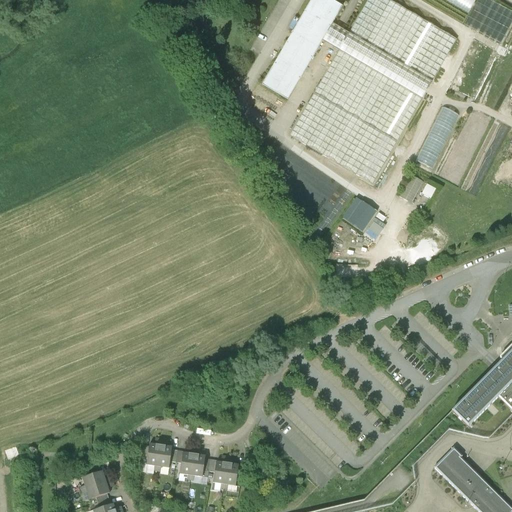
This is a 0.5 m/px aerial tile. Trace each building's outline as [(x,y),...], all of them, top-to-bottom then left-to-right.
[(329,0),(311,0),(262,86),(288,101),(322,42),(332,25),(342,7),(329,0)] [(332,25),(322,42),(339,51),(290,136),(373,184),(456,41),(385,0),(368,0),(348,34),(332,25)] [(475,0),(443,0),(468,14),(475,0)] [(432,170),(458,116),(441,107),(415,162),(432,170)] [(511,145),(505,142),(499,156),(511,161),(511,158),(511,145)] [(495,169),(507,173),(511,164),(498,160),(495,169)] [(411,204),(423,182),(411,176),(399,198),(411,204)] [(435,190),(426,185),(421,194),(430,199),(435,190)] [(337,264),(336,277),(367,278),(367,272),(365,272),(365,264),(337,264)] [(511,511),(511,354),(498,368),(453,412),(469,428),(499,398),(511,411),(511,510),(452,453),(436,470),(476,511),(511,511)] [(158,473),(162,446),(151,445),(147,472),(158,473)] [(162,446),(158,473),(170,475),(173,448),(162,446)] [(192,482),(196,455),(185,453),(181,481),(192,482)] [(196,455),(192,482),(204,484),(207,457),(196,455)] [(226,491),(229,464),(218,463),(214,490),(226,491)] [(229,464),(226,491),(237,493),(241,466),(229,464)] [(82,480),(86,490),(107,483),(104,473),(82,480)] [(111,494),(107,483),(86,490),(89,501),(111,494)]
